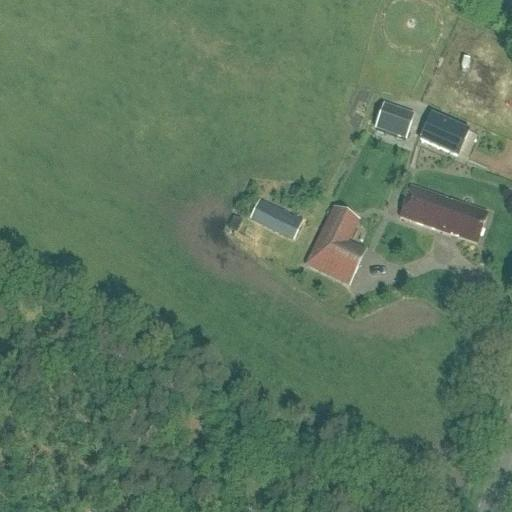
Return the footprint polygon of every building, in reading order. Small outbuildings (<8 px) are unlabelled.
[(382,107),(373,133),(405,143),(414,117),(382,107)] [(466,164),(474,145),(432,126),(423,145),(466,164)] [(486,216),(410,190),(399,220),(476,246),(486,216)] [(259,203),(249,223),(292,244),(302,224),(259,203)] [(305,269),(349,290),(366,254),(347,245),(359,222),(333,210),(305,269)]
